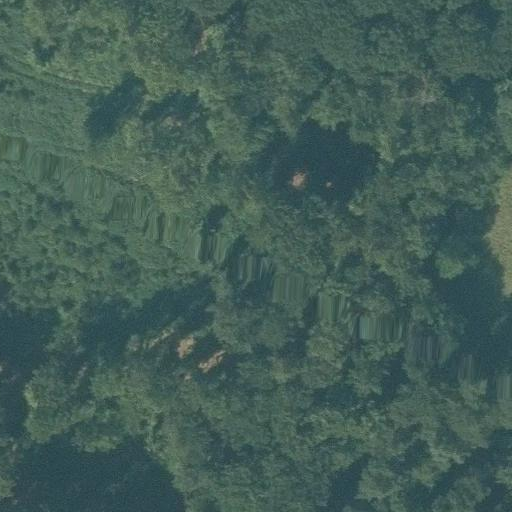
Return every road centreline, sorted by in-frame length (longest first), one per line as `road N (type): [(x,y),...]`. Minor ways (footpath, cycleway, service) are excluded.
road 1 (track): [(501,0),(296,511)]
road 2 (track): [(215,0),(470,76)]
